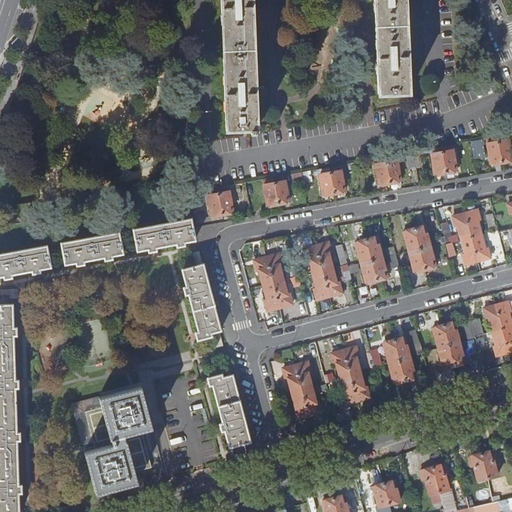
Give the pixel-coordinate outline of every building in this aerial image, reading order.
[(255,130),(256,130),(252,0),(222,0),(226,131),(250,130),(250,134),(255,134),(255,130)] [(375,0),(379,94),(409,94),(405,0),(375,0)] [(501,107),(492,111),(497,122),(499,122),(506,135),(511,134),(505,119),(506,119),(501,107)] [(475,155),(484,154),(481,138),(473,139),(475,155)] [(491,165),(511,160),(511,155),(509,140),(487,144),(491,165)] [(435,175),(457,171),(453,150),(431,154),(435,175)] [(379,186),(401,181),(397,160),(375,164),(379,186)] [(324,196),(345,192),(341,171),(319,175),(324,196)] [(267,206),(290,202),(285,181),(263,185),(267,206)] [(211,217),(233,212),(229,192),(207,196),(211,217)] [(30,205),(16,207),(19,226),(40,222),(38,209),(31,210),(30,205)] [(457,225),(461,240),(465,254),(463,255),(465,265),(490,258),(487,248),(485,249),(477,220),(480,219),(477,210),(452,217),(455,226),(457,225)] [(191,219),(133,230),(137,251),(148,249),(149,252),(156,251),(156,248),(177,244),(177,247),(185,245),(184,242),(195,240),(191,219)] [(446,244),(458,241),(457,236),(451,237),(447,223),(441,225),(446,244)] [(403,231),(414,273),(436,267),(425,225),(403,231)] [(119,233),(61,243),(65,265),(76,262),(77,266),(84,264),(83,261),(104,257),(105,260),(112,259),(112,256),(123,254),(119,233)] [(376,237),(355,243),(366,284),(388,278),(376,237)] [(465,254),(461,240),(458,241),(446,244),(445,244),(449,258),(463,255),(465,254)] [(328,243),(303,249),(306,260),(309,259),(317,289),(314,290),(317,300),(342,293),(339,283),(336,283),(328,254),(331,253),(328,243)] [(336,247),(338,253),(344,252),(342,245),(336,247)] [(46,246),(0,254),(0,276),(4,276),(5,279),(12,278),(11,275),(32,271),(33,274),(40,273),(40,269),(50,267),(46,246)] [(385,249),(391,269),(399,266),(393,247),(385,249)] [(202,250),(192,251),(193,263),(203,262),(202,250)] [(338,253),(341,266),(347,264),(345,255),(344,252),(338,253)] [(347,264),(348,266),(354,265),(351,253),(345,255),(347,264)] [(281,264),(278,254),(254,261),(257,271),(259,271),(267,300),(265,301),(268,311),(292,304),(289,294),(287,295),(279,265),(281,264)] [(203,264),(182,270),(186,287),(183,288),(185,295),(188,294),(199,332),(195,333),(197,340),(211,336),(211,333),(220,331),(203,264)] [(347,264),(341,266),(339,267),(343,281),(351,279),(350,275),(348,266),(347,264)] [(0,511),(18,511),(18,492),(21,492),(21,485),(18,485),(16,440),(19,440),(19,432),(16,432),(14,388),(18,387),(17,380),(14,380),(13,335),(16,335),(16,328),(13,328),(12,304),(8,304),(8,296),(0,296),(0,511)] [(511,327),(508,312),(510,311),(508,302),(483,308),(486,318),(488,317),(496,346),(494,347),(496,356),(511,352),(511,327)] [(114,358),(104,317),(77,323),(87,365),(114,358)] [(490,354),(480,319),(461,324),(466,341),(475,339),(475,337),(477,336),(483,357),(490,354)] [(444,369),(465,363),(454,322),(433,328),(444,369)] [(383,343),(394,384),(416,378),(410,358),(421,355),(415,331),(403,334),(404,337),(383,343)] [(345,404),(369,398),(367,387),(364,388),(357,358),(359,357),(356,347),(331,354),(334,364),(336,363),(344,393),(342,394),(345,404)] [(374,367),(381,365),(377,349),(370,351),(374,367)] [(308,362),(283,369),(286,379),(288,378),(296,408),(294,408),(297,419),(321,412),(318,402),(316,403),(308,373),(310,372),(308,362)] [(222,374),(207,378),(210,386),(213,385),(223,423),(220,424),(222,431),(225,430),(229,447),(232,447),(234,456),(246,452),(244,443),(250,441),(232,375),(223,377),(222,374)] [(141,386),(99,397),(101,408),(130,400),(136,423),(139,423),(142,431),(152,428),(141,386)] [(101,408),(85,412),(94,449),(96,457),(99,456),(106,480),(135,472),(151,468),(142,431),(139,423),(136,423),(130,400),(101,408)] [(94,449),(84,452),(95,494),(137,483),(135,472),(106,480),(99,456),(96,457),(94,449)] [(473,467),(477,482),(486,480),(498,477),(498,476),(496,476),(493,462),(495,461),(493,451),(467,457),(470,468),(473,467)] [(451,511),(454,511),(455,511),(450,490),(448,491),(444,476),(447,475),(444,465),(419,471),(422,481),(424,481),(428,496),(438,493),(442,511),(451,511)] [(486,480),(488,486),(488,487),(500,483),(498,477),(486,480)] [(486,480),(477,482),(478,489),(488,486),(486,480)] [(391,511),(389,505),(400,502),(395,481),(373,487),(379,508),(377,508),(377,511),(391,511)] [(347,511),(344,496),(322,501),(325,511),(347,511)] [(507,507),(505,500),(497,502),(499,509),(507,507)] [(499,509),(497,502),(473,507),(474,511),(490,511),(499,510),(499,509)]
